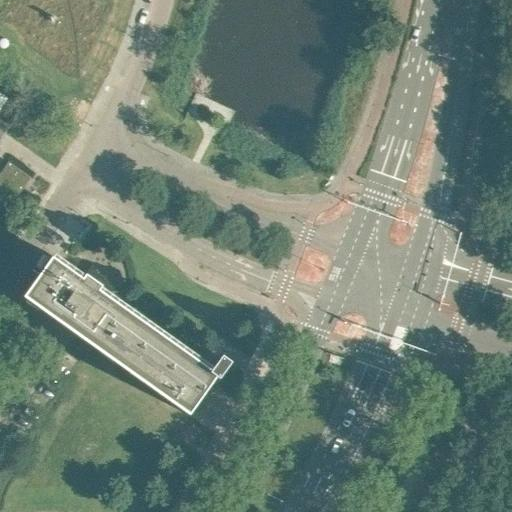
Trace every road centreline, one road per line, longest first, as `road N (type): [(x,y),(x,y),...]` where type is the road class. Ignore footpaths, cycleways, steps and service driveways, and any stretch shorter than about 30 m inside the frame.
road 1 (unclassified): [(79,174),(173,236),(337,300)]
road 2 (unclassified): [(358,251),(226,208),(103,137)]
road 3 (tertiary): [(412,265),(465,0)]
road 4 (tertiary): [(433,0),(416,82),(358,251)]
road 5 (tertiary): [(337,300),(238,511)]
road 6 (tertiary): [(303,511),(392,316)]
road 7 (residential): [(103,137),(162,0)]
road 8 (residential): [(0,285),(79,174)]
road 9 (tertiary): [(392,316),(511,348)]
